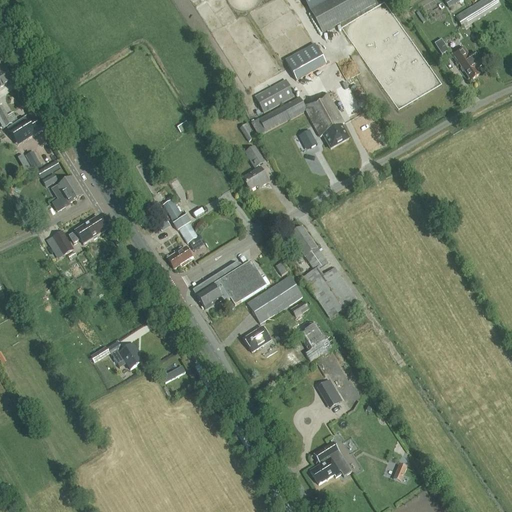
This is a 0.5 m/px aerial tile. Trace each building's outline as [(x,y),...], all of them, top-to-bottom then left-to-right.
[(302,0),(310,12),(331,0),(302,0)] [(331,0),(310,12),(322,35),(375,6),(372,0),(331,0)] [(462,0),(445,0),(443,2),(448,9),(462,0)] [(496,0),(483,0),(455,18),(462,30),(500,7),(496,0)] [(449,52),(441,40),(433,45),(441,57),(449,52)] [(314,45),(285,61),(296,82),(326,66),(314,45)] [(471,81),(480,75),(476,70),(483,65),(475,53),(470,56),(463,47),(450,56),(457,66),(459,64),(471,81)] [(0,89),(11,82),(3,69),(0,70),(0,89)] [(265,116),(295,98),(285,81),(255,99),(265,116)] [(330,150),(348,140),(341,127),(345,125),(327,95),(305,107),(300,99),(250,127),(258,139),(288,121),(289,122),(303,114),(302,113),(305,111),(320,137),(322,136),(330,150)] [(8,116),(2,107),(0,107),(0,125),(3,130),(13,124),(8,116)] [(35,120),(28,124),(25,119),(11,128),(20,143),(28,138),(28,139),(42,131),(35,120)] [(190,122),(181,126),(183,132),(193,128),(190,122)] [(255,139),(247,125),(240,129),(248,143),(255,139)] [(311,150),(317,147),(309,133),(303,136),(311,150)] [(261,188),(268,184),(258,167),(263,164),(254,149),(244,155),(255,172),(241,181),(249,192),(259,185),(261,188)] [(41,167),(33,153),(25,158),(33,172),(41,167)] [(58,183),(53,175),(48,178),(52,185),(58,183)] [(61,185),(57,187),(63,197),(53,204),(59,213),(70,206),(69,205),(83,196),(72,178),(65,183),(64,182),(61,184),(61,185)] [(172,200),(162,206),(187,246),(190,244),(194,250),(200,246),(196,240),(198,239),(172,200)] [(170,227),(159,210),(150,215),(162,233),(170,227)] [(208,210),(198,214),(201,219),(210,215),(208,210)] [(83,246),(106,232),(98,218),(75,232),(76,233),(69,237),(73,245),(80,241),(83,246)] [(319,270),(328,264),(302,229),(290,238),(313,271),(302,279),(329,321),(357,303),(334,269),(323,276),(319,270)] [(73,251),(62,232),(46,242),(57,260),(73,251)] [(174,252),(175,254),(167,259),(173,269),(179,266),(180,268),(192,261),(185,248),(182,250),(181,248),(174,252)] [(195,294),(196,297),(205,311),(221,301),(223,304),(229,301),(234,308),(266,288),(250,264),(225,280),(221,274),(194,290),(195,294)] [(287,274),(281,265),(275,269),(281,277),(287,274)] [(258,324),(300,298),(288,278),(246,305),(258,324)] [(308,311),(304,303),(290,311),(295,319),(308,311)] [(330,340),(326,342),(316,326),(311,328),(308,323),(295,331),(308,352),(304,355),(310,364),(323,356),(325,356),(334,347),(330,340)] [(261,329),(243,340),(251,354),(270,342),(261,329)] [(117,365),(124,361),(130,371),(142,364),(135,353),(137,352),(133,345),(122,352),(117,344),(107,350),(105,348),(97,354),(102,361),(111,356),(117,365)] [(316,389),(323,400),(336,392),(329,381),(316,389)] [(334,477),(341,473),(332,458),(339,453),(332,442),(313,455),(319,466),(309,472),(317,485),(333,475),(334,477)] [(398,473),(403,476),(406,468),(401,466),(398,473)]
